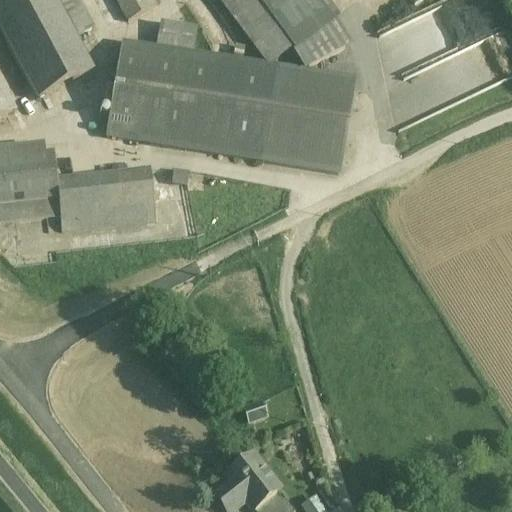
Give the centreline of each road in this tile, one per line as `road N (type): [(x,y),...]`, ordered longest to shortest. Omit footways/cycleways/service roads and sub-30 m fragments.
road 1 (unclassified): [(11,378),(511,117)]
road 2 (unclassified): [(11,378),(113,511)]
